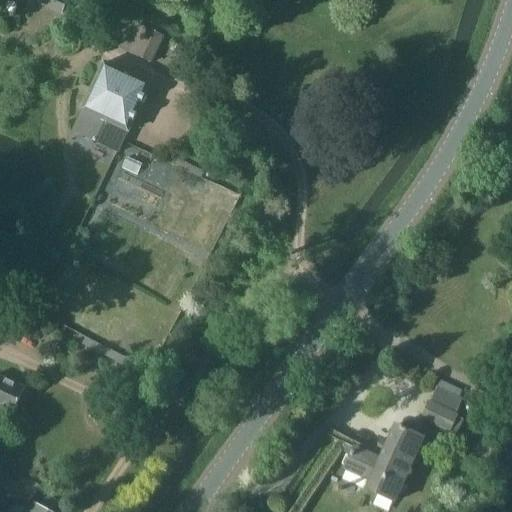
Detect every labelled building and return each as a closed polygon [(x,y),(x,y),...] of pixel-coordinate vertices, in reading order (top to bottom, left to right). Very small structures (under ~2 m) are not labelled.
[(67,0),(25,0),(62,15),(67,0)] [(164,37),(137,25),(133,34),(127,31),(119,49),(152,64),(164,37)] [(119,153),(151,85),(105,64),(73,132),(119,153)] [(0,407),(14,414),(25,389),(0,376),(0,407)] [(465,418),(430,403),(422,419),(423,420),(431,424),(458,436),(465,418)] [(424,439),(431,424),(423,420),(416,436),(396,427),(389,443),(385,441),(381,452),(384,454),(381,460),(355,448),(345,470),(383,488),(380,496),(399,503),(428,441),(424,439)] [(12,497),(0,489),(0,508),(5,511),(12,497)]
